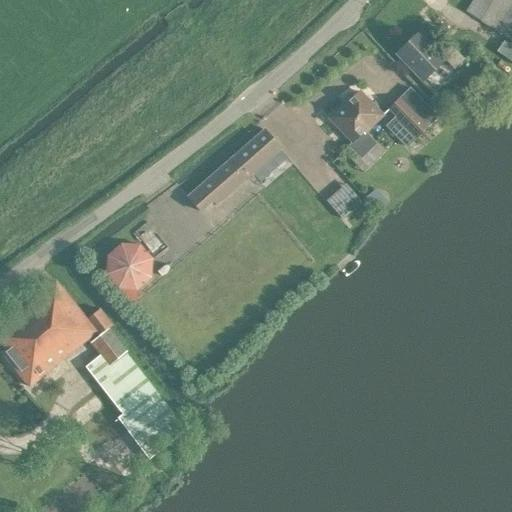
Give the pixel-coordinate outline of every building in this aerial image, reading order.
[(472,0),(465,11),(480,20),(492,0),(472,0)] [(511,1),(495,30),(510,39),(511,35),(511,1)] [(419,31),(396,54),(421,80),(444,59),(453,69),(464,59),(447,41),(437,50),(431,44),(419,31)] [(511,47),(503,41),(496,51),(511,62),(511,47)] [(358,91),(330,118),(352,141),(348,145),(359,157),(373,143),(362,131),(380,114),(358,91)] [(399,98),(388,108),(395,115),(416,137),(427,126),(399,98)] [(205,181),(188,195),(197,205),(201,210),(213,200),(216,204),(253,172),(252,172),(279,148),(263,129),(205,181)] [(120,244),(107,256),(105,273),(117,288),(139,290),(148,277),(150,263),(140,247),(120,244)] [(39,295),(0,326),(0,341),(5,348),(1,352),(29,386),(87,339),(100,354),(85,366),(123,413),(116,419),(149,459),(187,428),(124,352),(125,351),(107,328),(111,325),(99,309),(86,319),(55,281),(55,282),(39,295)]
